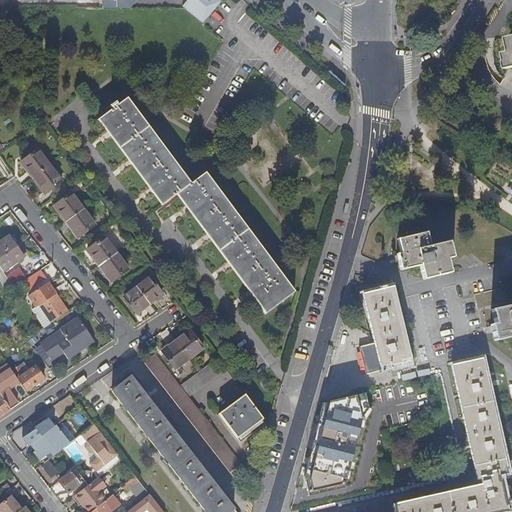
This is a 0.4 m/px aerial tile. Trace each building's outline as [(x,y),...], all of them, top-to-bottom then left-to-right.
[(203,23),(221,1),(220,0),(186,0),(187,0),(182,6),(183,7),(184,7),(203,23)] [(256,292),(252,295),(265,313),(295,292),(281,273),(281,274),(205,173),(190,183),(127,98),(98,119),(99,120),(103,118),(166,202),(177,193),(180,191),(256,292)] [(103,118),(99,120),(162,204),(166,202),(103,118)] [(47,193),(62,181),(39,149),(23,161),(47,193)] [(177,193),(252,295),(256,292),(180,191),(177,193)] [(79,237),(95,225),(71,193),(56,205),(79,237)] [(453,257),(449,241),(430,246),(427,233),(398,239),(401,253),(397,254),(401,270),(420,265),(423,279),(451,272),(447,258),(453,257)] [(9,236),(0,241),(0,268),(1,271),(13,263),(14,265),(18,262),(17,260),(25,255),(19,247),(17,248),(9,236)] [(112,281),(128,269),(104,237),(88,249),(112,281)] [(13,288),(26,279),(19,269),(5,277),(12,286),(13,288)] [(136,313),(162,293),(150,277),(124,297),(136,313)] [(51,322),(67,311),(50,286),(34,297),(51,322)] [(511,301),(511,296),(510,286),(473,294),(476,310),(511,301)] [(411,364),(393,287),(363,294),(374,343),(359,346),(365,375),(381,371),(411,364)] [(511,304),(491,309),(494,323),(491,324),(494,340),(511,335),(511,304)] [(93,341),(77,317),(59,329),(60,331),(46,340),(50,347),(56,343),(67,359),(93,341)] [(174,367),(202,346),(189,329),(161,351),(174,367)] [(236,479),(247,471),(179,384),(155,354),(144,362),(236,479)] [(493,511),(501,510),(501,511),(505,511),(507,511),(507,509),(509,508),(508,503),(506,504),(500,479),(498,479),(497,474),(507,472),(481,357),(451,364),(476,478),(479,478),(481,484),(392,504),(393,511),(493,511)] [(189,395),(220,370),(212,360),(180,384),(189,395)] [(19,366),(13,370),(27,390),(43,379),(34,366),(24,373),(19,366)] [(206,511),(237,511),(130,376),(111,390),(206,511)] [(0,394),(0,395),(8,407),(18,400),(16,397),(14,398),(0,377),(0,394)] [(240,441),(259,426),(256,421),(262,416),(244,392),(218,412),(240,441)] [(303,484),(312,493),(350,485),(371,409),(365,393),(325,403),(303,484)] [(0,395),(0,415),(10,409),(8,407),(0,395)] [(70,395),(59,401),(68,413),(78,405),(70,395)] [(40,416),(43,421),(59,408),(56,404),(40,416)] [(259,426),(265,421),(262,416),(256,421),(259,426)] [(24,435),(35,427),(31,422),(20,429),(24,435)] [(95,471),(116,454),(112,447),(92,423),(80,433),(86,441),(84,443),(84,446),(88,452),(92,452),(93,451),(97,455),(88,463),(95,471)] [(54,425),(34,440),(39,446),(35,450),(32,452),(34,454),(34,453),(39,459),(50,450),(52,453),(52,454),(53,454),(62,447),(68,442),(60,432),(61,431),(60,430),(59,431),(54,425)] [(30,444),(35,450),(39,446),(34,440),(30,444)] [(53,454),(42,463),(49,472),(69,456),(62,447),(53,454)] [(59,481),(67,492),(79,483),(70,472),(59,481)] [(126,491),(139,481),(135,476),(122,486),(126,491)] [(86,511),(89,511),(106,499),(99,490),(105,486),(98,477),(88,484),(74,495),(86,511)] [(0,495),(0,496),(7,491),(10,488),(6,483),(0,487),(0,495)] [(16,511),(20,509),(7,491),(0,496),(0,509),(2,511),(16,511)] [(106,499),(89,511),(108,511),(119,504),(112,494),(106,499)] [(148,511),(163,511),(149,494),(125,511),(140,511),(145,508),(148,511)]
